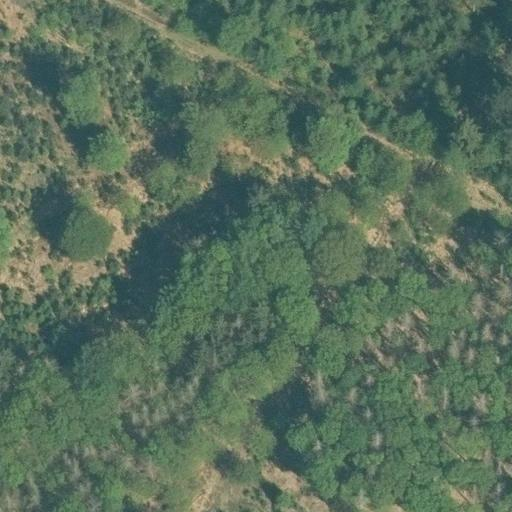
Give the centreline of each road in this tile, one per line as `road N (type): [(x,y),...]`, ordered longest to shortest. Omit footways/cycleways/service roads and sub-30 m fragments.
road 1 (track): [(427,178),(101,0)]
road 2 (track): [(427,178),(511,40)]
